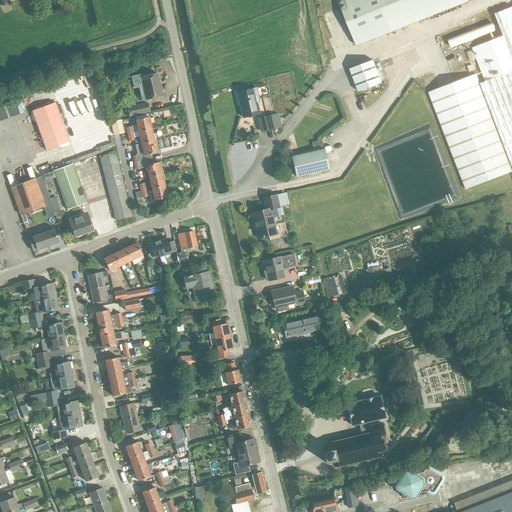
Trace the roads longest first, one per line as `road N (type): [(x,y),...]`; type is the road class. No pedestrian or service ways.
road 1 (residential): [(281,511),(211,205)]
road 2 (residential): [(69,257),(104,435),(132,511)]
road 3 (residential): [(211,205),(165,0)]
road 4 (residential): [(69,257),(211,205)]
